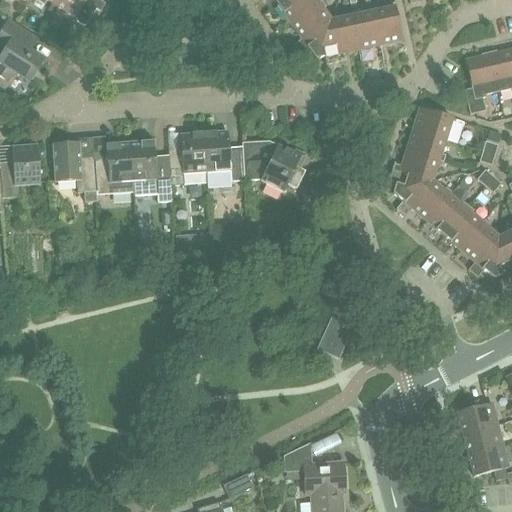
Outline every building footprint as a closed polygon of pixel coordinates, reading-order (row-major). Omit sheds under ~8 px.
[(100,0),(57,0),(54,6),(75,19),(75,22),(82,26),(85,25),(100,0)] [(317,3),(314,0),(284,0),(276,6),(288,24),(317,3)] [(320,1),(317,3),(288,24),(299,40),(300,42),(329,21),(322,11),(325,9),(320,1)] [(386,9),(372,12),(380,46),(402,42),(394,7),(393,4),(385,5),(386,9)] [(350,13),(351,16),(350,16),(358,51),(380,46),(372,12),(358,15),(358,12),(350,13)] [(342,55),(358,51),(350,16),(329,21),(338,63),(344,62),(342,55)] [(29,52),(37,40),(8,21),(0,33),(0,50),(5,54),(0,61),(0,77),(7,82),(13,73),(28,83),(42,60),(29,52)] [(299,55),(307,50),(315,59),(324,57),(326,66),(338,63),(329,21),(300,42),(299,40),(292,45),(299,55)] [(510,92),(511,91),(511,96),(511,97),(511,50),(489,55),(497,93),(510,90),(510,92)] [(464,91),(469,115),(484,112),(482,99),(485,98),(484,96),(497,93),(489,55),(464,61),(471,89),(464,91)] [(464,123),(452,120),(418,109),(412,131),(445,141),(457,145),(464,123)] [(438,162),(445,141),(412,131),(405,152),(438,162)] [(488,131),(481,154),(493,158),(497,146),(500,135),(488,131)] [(230,182),(242,182),(244,182),(242,148),(241,148),(228,149),(226,132),(204,134),(206,173),(229,171),(230,182)] [(179,136),(181,159),(168,160),(168,162),(168,179),(169,187),(170,187),(183,186),(206,185),(205,173),(206,173),(204,134),(179,136)] [(158,208),(169,208),(171,207),(170,203),(171,203),(170,187),(169,187),(168,179),(168,162),(154,163),(153,142),(129,144),(133,196),(156,195),(157,204),(158,208)] [(278,146),(264,174),(263,143),(241,144),(241,148),(242,148),(244,182),(260,181),(283,193),(287,185),(295,190),(304,172),(299,169),(305,156),(295,151),(293,154),(278,146)] [(54,183),(75,181),(76,194),(83,194),(84,203),(95,203),(94,197),(95,197),(93,168),(93,165),(79,166),(78,144),(52,145),(54,183)] [(105,146),(107,167),(93,168),(95,197),(132,195),(129,144),(105,146)] [(11,148),(12,169),(0,169),(0,193),(0,200),(1,200),(17,198),(16,186),(39,185),(37,146),(11,148)] [(404,217),(410,210),(409,209),(432,182),(438,162),(405,152),(401,166),(393,164),(388,182),(395,185),(392,194),(402,203),(396,210),(404,217)] [(479,163),(490,166),(493,158),(481,154),(479,163)] [(492,177),(488,174),(480,184),(484,187),(492,177)] [(500,184),(496,181),(488,191),(492,194),(500,184)] [(410,210),(425,223),(448,196),(432,182),(409,209),(410,210)] [(425,223),(442,236),(465,209),(448,196),(425,223)] [(442,236),(458,250),(481,223),(465,209),(442,236)] [(161,213),(162,227),(171,227),(171,213),(161,213)] [(458,250),(474,264),(475,264),(498,237),(481,223),(458,250)] [(476,278),(483,271),(493,279),(501,275),(504,282),(511,277),(511,231),(498,238),(498,237),(475,264),(474,264),(468,271),(476,278)] [(189,236),(174,237),(176,250),(178,250),(190,249),(189,236)] [(113,269),(112,258),(102,259),(103,270),(113,269)] [(331,318),(316,350),(338,360),(352,327),(331,318)] [(456,413),(462,436),(497,427),(491,404),(472,409),(469,400),(459,403),(461,412),(456,413)] [(462,436),(467,456),(502,447),(497,427),(462,436)] [(327,457),(348,450),(344,437),(323,443),(327,457)] [(343,464),(311,466),(310,444),(283,457),(284,473),(303,471),(304,496),(310,496),(311,511),(341,511),(341,494),(344,494),(343,464)] [(508,468),(502,447),(467,456),(473,477),(492,472),(495,482),(506,479),(504,469),(508,468)] [(252,488),(246,475),(223,486),(229,499),(252,488)] [(221,511),(219,503),(196,510),(196,511),(221,511)]
